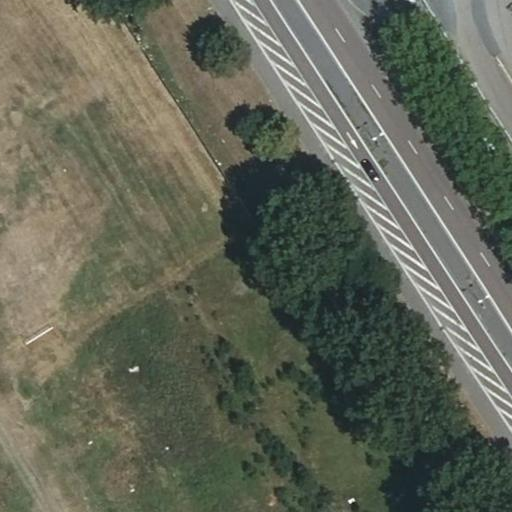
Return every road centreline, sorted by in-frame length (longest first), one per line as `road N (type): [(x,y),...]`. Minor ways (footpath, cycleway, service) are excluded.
road 1 (tertiary): [(252,0),(511,399)]
road 2 (tertiary): [(511,307),(314,0)]
